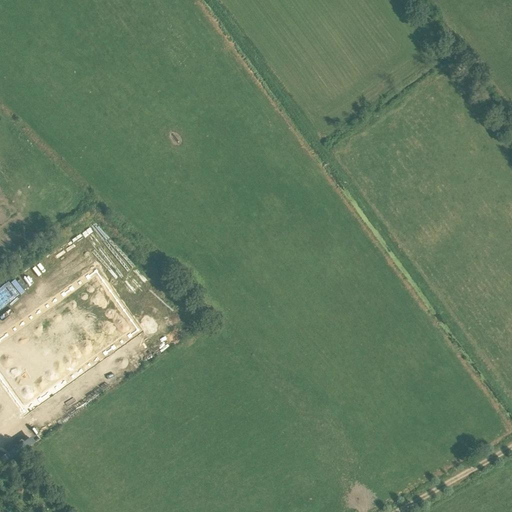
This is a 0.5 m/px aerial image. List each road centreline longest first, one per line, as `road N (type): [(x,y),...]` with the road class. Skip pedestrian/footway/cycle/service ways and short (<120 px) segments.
road 1 (track): [(511,128),(416,0)]
road 2 (track): [(511,447),(398,511)]
